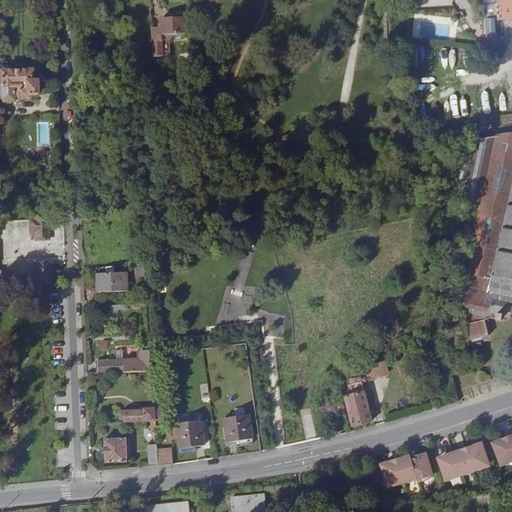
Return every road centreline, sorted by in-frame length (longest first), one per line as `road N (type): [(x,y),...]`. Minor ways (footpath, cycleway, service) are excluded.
road 1 (unclassified): [(511,397),(283,463),(0,498)]
road 2 (track): [(61,0),(79,490)]
